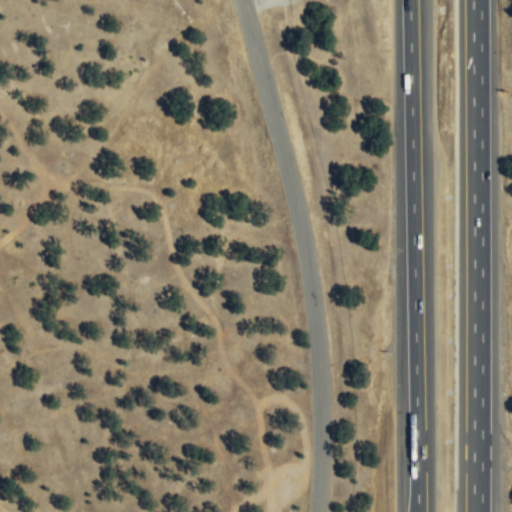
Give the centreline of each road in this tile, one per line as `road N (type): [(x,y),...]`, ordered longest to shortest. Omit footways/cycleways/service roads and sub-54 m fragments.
road 1 (residential): [(242,0),(307,266),(320,403),(316,511)]
road 2 (motorway): [(409,0),(415,511)]
road 3 (motorway): [(476,511),(475,0)]
